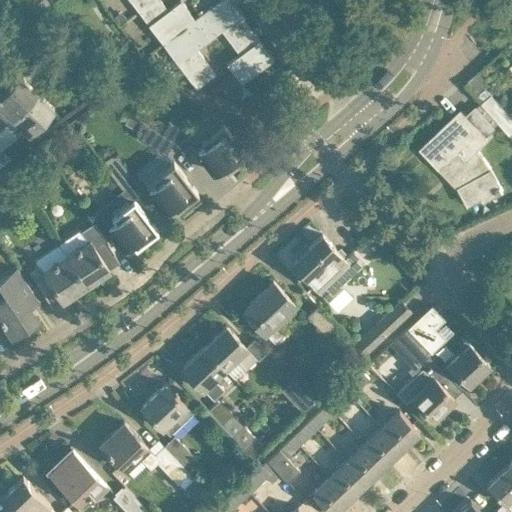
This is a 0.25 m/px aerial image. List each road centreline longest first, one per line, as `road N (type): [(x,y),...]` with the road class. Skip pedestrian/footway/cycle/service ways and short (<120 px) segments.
road 1 (residential): [(0,445),(106,374),(344,179)]
road 2 (residential): [(262,210),(236,188),(178,234),(144,275),(0,371)]
road 3 (tertiary): [(262,210),(130,323),(0,414)]
road 4 (residential): [(394,511),(511,399)]
road 5 (tertiary): [(437,0),(408,68),(362,118)]
road 6 (unclassified): [(453,263),(424,253),(344,179)]
road 7 (tertiary): [(362,118),(262,210)]
